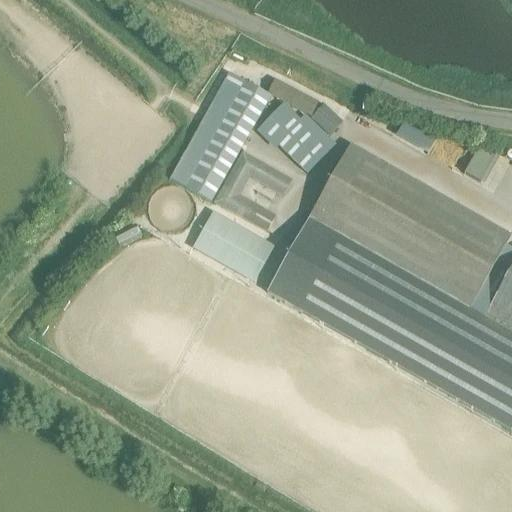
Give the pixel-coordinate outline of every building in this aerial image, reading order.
[(210,204),(270,99),(245,85),(186,190),(210,204)] [(268,95),(312,117),(317,108),(272,86),(268,95)] [(334,146),(304,118),(299,123),(282,106),(259,130),(306,175),(334,146)] [(336,131),(321,115),(313,123),(328,138),(336,131)] [(403,124),(397,136),(429,153),(435,142),(403,124)] [(487,185),(502,154),(482,144),(466,175),(487,185)] [(308,220),(266,295),(511,433),(511,431),(511,336),(483,320),(485,315),(471,307),(510,238),(350,147),(308,220)] [(274,222),(247,207),(233,199),(247,175),(283,195),(290,183),(242,155),(214,204),(267,234),(274,222)] [(193,251),(259,283),(264,272),(273,277),(286,250),(212,214),(193,251)] [(141,238),(135,228),(113,239),(118,250),(141,238)] [(511,267),(485,315),(511,330),(511,267)]
